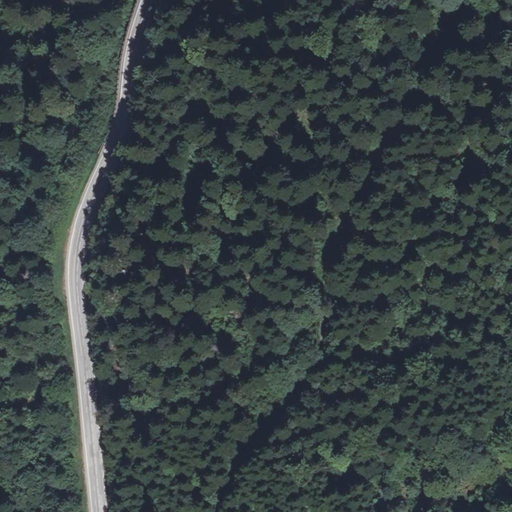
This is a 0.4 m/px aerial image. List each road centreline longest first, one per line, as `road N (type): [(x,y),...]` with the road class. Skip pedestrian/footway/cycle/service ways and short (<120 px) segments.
road 1 (track): [(219,511),(229,477),(310,381),(334,329),(331,239),(466,0)]
road 2 (secondary): [(154,0),(128,121),(86,216),(77,261),(101,511)]
